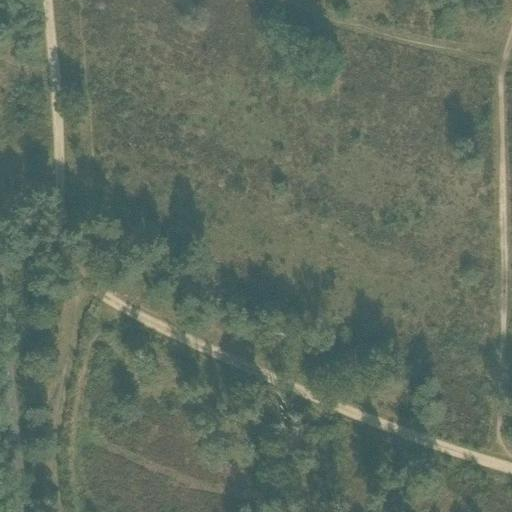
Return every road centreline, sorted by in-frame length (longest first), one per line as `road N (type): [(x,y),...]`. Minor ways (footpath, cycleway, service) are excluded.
road 1 (track): [(499,467),(339,411),(130,313)]
road 2 (track): [(130,313),(104,301),(69,261),(49,0)]
